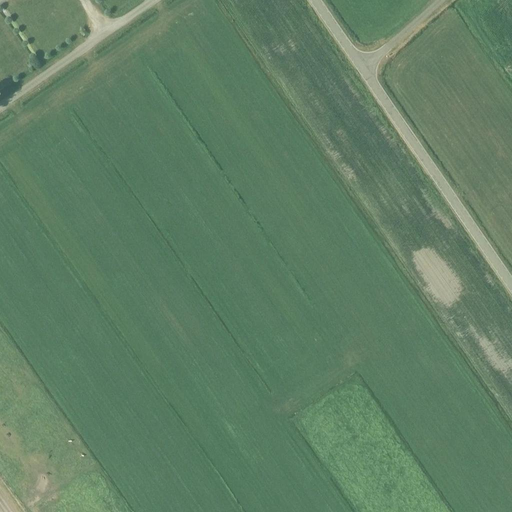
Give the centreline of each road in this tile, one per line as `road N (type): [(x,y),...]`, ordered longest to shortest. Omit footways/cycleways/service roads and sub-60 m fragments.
road 1 (unclassified): [(511,285),(363,70)]
road 2 (unclassified): [(0,107),(154,0)]
